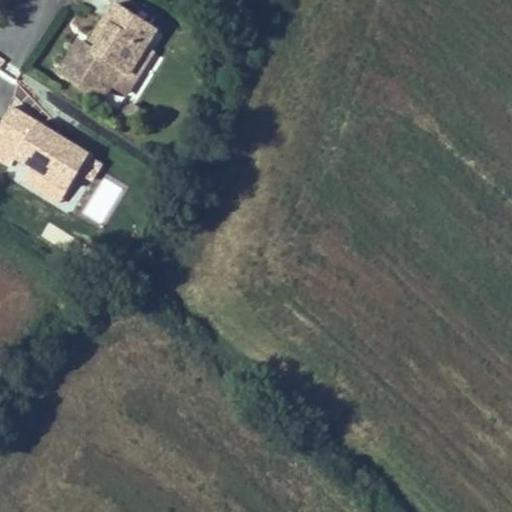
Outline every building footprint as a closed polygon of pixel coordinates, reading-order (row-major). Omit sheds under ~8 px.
[(103,100),(112,85),(122,70),(129,74),(147,47),(157,31),(115,5),(93,39),(99,43),(95,51),(88,47),(79,41),(60,73),(103,100)] [(99,43),(93,39),(88,47),(95,51),(99,43)] [(127,94),(154,52),(147,47),(129,74),(122,70),(112,85),(127,94)] [(90,156),(56,136),(54,140),(47,136),(50,132),(11,108),(0,125),(0,136),(21,149),(15,158),(49,178),(68,190),(90,156)] [(56,136),(50,132),(47,136),(54,140),(56,136)] [(68,190),(49,178),(41,191),(61,203),(68,190)]
